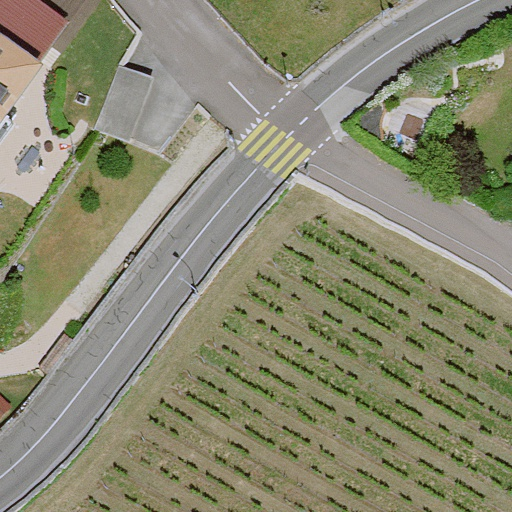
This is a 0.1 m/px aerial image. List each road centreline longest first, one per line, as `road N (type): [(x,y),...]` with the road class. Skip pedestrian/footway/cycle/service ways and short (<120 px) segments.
road 1 (residential): [(0,477),(33,449),(207,223),(290,134),(400,43),(480,0)]
road 2 (motorway): [(0,467),(511,184)]
road 3 (motorway): [(216,0),(0,111)]
